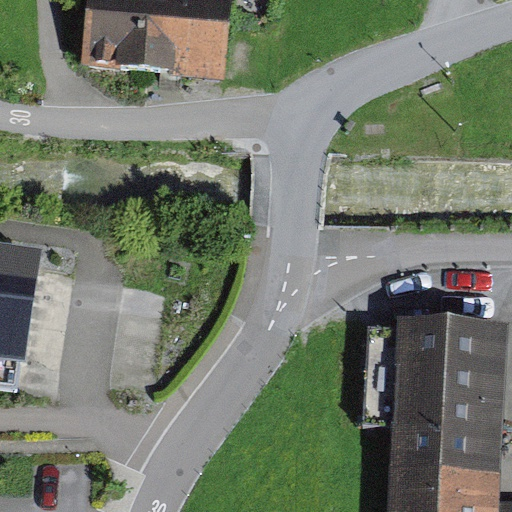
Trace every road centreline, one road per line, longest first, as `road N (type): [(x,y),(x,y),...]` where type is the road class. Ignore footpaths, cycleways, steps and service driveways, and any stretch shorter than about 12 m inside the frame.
road 1 (residential): [(172,511),(188,476),(264,371),(292,318),(305,264)]
road 2 (residential): [(511,25),(357,86),(316,121),(314,145)]
road 3 (residential): [(511,252),(305,264)]
